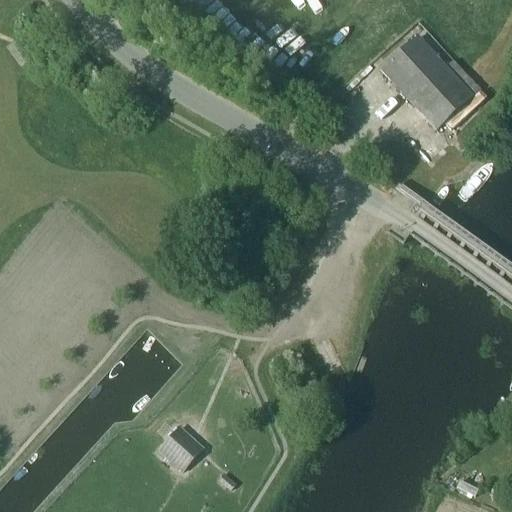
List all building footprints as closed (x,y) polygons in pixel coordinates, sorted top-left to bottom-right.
[(19,40),(12,46),(20,56),(27,50),(19,40)] [(480,94),(453,64),(445,71),(417,40),(382,72),(437,132),(480,94)] [(180,431),(162,450),(158,455),(182,476),(186,472),(188,473),(202,458),(200,456),(204,452),(180,431)] [(475,498),(485,476),(465,467),(455,489),(475,498)] [(223,476),(218,482),(230,492),(235,487),(223,476)]
